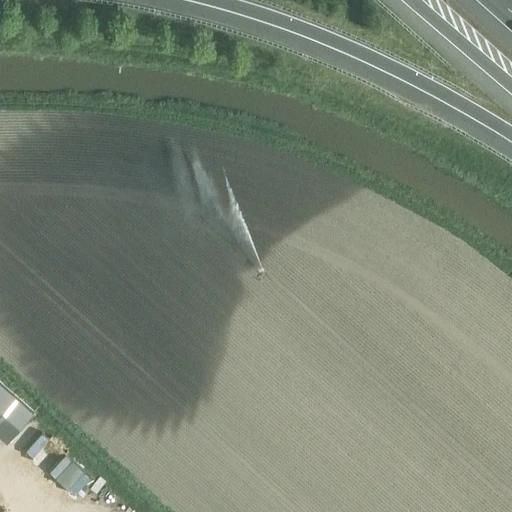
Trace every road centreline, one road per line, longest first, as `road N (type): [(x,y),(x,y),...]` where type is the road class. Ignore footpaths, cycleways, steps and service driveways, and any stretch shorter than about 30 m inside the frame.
road 1 (motorway): [(220,0),(377,59),(511,138)]
road 2 (motorway): [(415,0),(511,85)]
